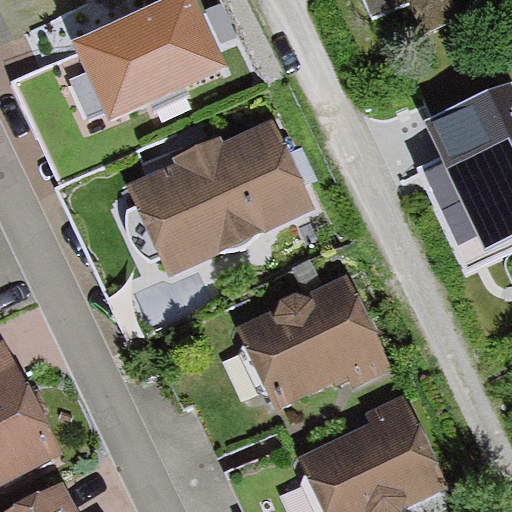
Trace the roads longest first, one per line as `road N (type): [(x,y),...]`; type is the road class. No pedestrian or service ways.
road 1 (residential): [(511,466),(276,0)]
road 2 (residential): [(0,172),(164,511)]
